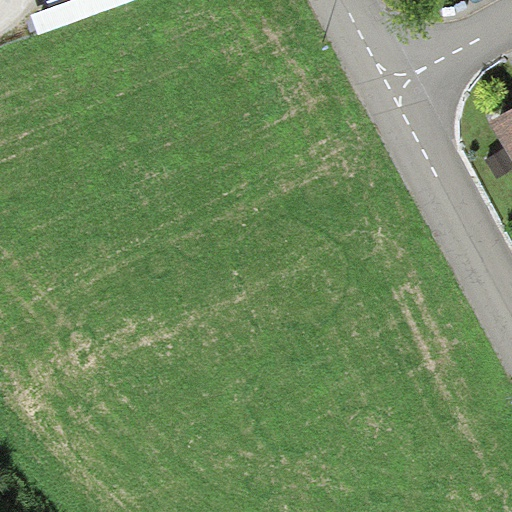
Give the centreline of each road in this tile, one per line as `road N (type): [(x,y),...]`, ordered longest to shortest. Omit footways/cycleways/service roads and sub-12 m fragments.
road 1 (residential): [(511,340),(381,90)]
road 2 (residential): [(381,90),(511,18)]
